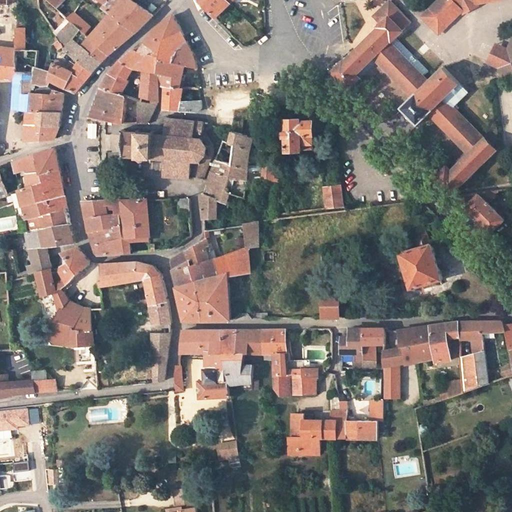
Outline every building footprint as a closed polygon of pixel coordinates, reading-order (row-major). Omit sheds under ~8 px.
[(104,8),(115,15),(137,32),(140,29),(150,19),(154,15),(155,15),(133,0),(109,0),(107,4),(104,8)] [(216,18),(231,3),(227,0),(199,0),(205,6),(216,18)] [(348,31),(363,29),(359,0),(347,0),(344,0),(348,31)] [(479,3),(493,0),(440,0),(424,16),(440,33),(463,11),(464,13),(479,5),(479,3)] [(387,4),(375,16),(381,21),(391,12),(406,27),(411,22),(390,1),(387,4)] [(59,10),(63,5),(60,3),(58,2),(54,6),(59,10)] [(71,14),(68,12),(66,16),(81,29),(86,33),(90,25),(73,12),(71,14)] [(452,170),(448,166),(437,176),(450,190),(454,193),(458,189),(497,150),(453,106),(469,90),(445,66),(430,81),(423,75),(428,71),(396,38),(404,30),(403,30),(406,27),(391,12),(381,21),(382,23),(379,27),(380,27),(357,50),(346,61),(345,60),(335,69),(334,69),(338,74),(351,87),(360,78),(361,77),(358,74),(375,58),(413,97),(403,107),(404,107),(411,115),(418,122),(419,123),(424,118),(430,113),(465,151),(469,154),(452,170)] [(75,39),(81,29),(66,16),(62,13),(56,20),(64,30),(58,37),(64,46),(66,48),(78,58),(81,61),(82,62),(94,72),(97,68),(102,63),(103,62),(75,39)] [(115,15),(94,37),(93,39),(112,53),(113,52),(132,37),(137,32),(115,15)] [(179,50),(188,43),(186,39),(177,22),(173,15),(161,24),(157,27),(150,35),(150,36),(142,48),(139,47),(136,51),(139,53),(161,57),(174,61),(179,50)] [(15,29),(14,49),(26,50),(25,28),(15,29)] [(91,37),(86,33),(81,29),(75,39),(103,62),(105,60),(105,59),(108,56),(112,53),(93,39),(91,37)] [(58,37),(52,30),(50,31),(54,37),(52,40),(54,43),(53,44),(57,49),(64,46),(58,37)] [(511,76),(511,41),(508,49),(497,44),(488,63),(499,68),(504,80),(511,76)] [(188,43),(179,50),(174,61),(185,63),(197,65),(196,58),(195,56),(188,43)] [(14,49),(0,46),(0,75),(14,77),(12,109),(29,111),(27,124),(41,125),(41,111),(31,111),(32,94),(33,82),(34,74),(14,73),(14,49)] [(135,67),(147,71),(143,97),(159,101),(159,86),(158,75),(161,57),(139,53),(136,51),(134,50),(129,55),(123,60),(121,60),(114,69),(110,74),(102,88),(122,94),(130,80),(125,78),(130,69),(133,70),(135,67)] [(167,87),(167,85),(180,88),(185,63),(174,61),(161,57),(158,75),(159,86),(167,87)] [(53,71),(35,67),(34,74),(33,82),(44,86),(50,85),(50,82),(51,79),(59,83),(73,90),(77,92),(79,88),(85,82),(94,72),(82,62),(78,66),(71,62),(67,69),(64,68),(65,64),(57,60),(55,63),(53,71)] [(352,92),(362,82),(360,78),(351,87),(352,92)] [(182,88),(180,88),(167,85),(167,87),(165,109),(197,112),(203,107),(203,104),(202,100),(180,101),(182,88)] [(115,121),(125,123),(128,95),(122,94),(102,88),(97,99),(95,106),(90,117),(98,118),(105,119),(110,120),(115,121)] [(41,111),(63,112),(64,110),(64,105),(66,94),(55,90),(53,96),(32,94),(31,111),(41,111)] [(144,101),(140,100),(139,123),(149,124),(158,105),(144,101)] [(279,107),(264,108),(264,117),(280,116),(279,107)] [(62,120),(63,112),(41,111),(41,125),(61,126),(62,120)] [(204,131),(204,123),(199,122),(200,120),(199,118),(195,121),(185,120),(185,117),(182,116),(182,119),(170,118),(168,115),(166,116),(167,118),(168,120),(169,121),(167,135),(156,133),(157,131),(154,130),(154,133),(141,132),(139,129),(138,130),(139,132),(126,131),(124,128),(123,129),(125,132),(125,155),(123,157),(124,159),(127,156),(132,157),(135,157),(141,157),(138,159),(139,161),(142,159),(148,160),(150,159),(153,159),(154,161),(156,161),(156,159),(166,159),(166,174),(163,176),(164,178),(166,176),(177,176),(177,178),(180,178),(180,177),(189,178),(192,179),(194,178),(196,179),(205,179),(213,157),(215,150),(213,144),(204,131)] [(288,150),(303,150),(303,143),(314,143),(314,137),(315,137),(314,120),(303,120),(286,120),(288,150)] [(41,125),(27,124),(27,141),(34,140),(51,139),(56,138),(58,134),(61,126),(41,125)] [(248,180),(250,156),(252,148),(254,137),(234,132),(231,143),(237,145),(234,165),(217,160),(213,171),(233,178),(248,181),(248,180)] [(24,172),(24,183),(25,188),(45,181),(43,175),(61,168),(59,158),(56,148),(37,154),(25,158),(14,162),(18,173),(24,172)] [(252,148),(250,156),(248,180),(261,181),(262,165),(262,149),(252,148)] [(450,160),(451,163),(448,166),(452,170),(469,154),(465,151),(458,158),(453,156),(450,160)] [(275,176),(275,166),(262,165),(261,181),(279,182),(279,176),(275,176)] [(0,197),(10,195),(0,167),(0,197)] [(27,212),(19,214),(23,232),(27,231),(31,231),(29,224),(28,219),(39,216),(68,208),(64,181),(61,168),(43,175),(45,181),(25,188),(21,189),(22,190),(27,212)] [(230,192),(246,198),(248,181),(233,178),(213,171),(207,188),(203,200),(205,220),(219,218),(218,199),(227,202),(230,192)] [(344,206),(341,186),(324,188),(327,209),(344,206)] [(22,190),(15,193),(19,214),(27,212),(22,190)] [(497,191),(478,193),(489,203),(499,193),(497,191)] [(492,232),(505,220),(489,203),(478,193),(456,195),(474,214),(492,232)] [(180,199),(180,217),(192,217),(191,198),(184,198),(180,199)] [(122,213),(123,223),(126,222),(127,227),(124,228),(125,238),(146,236),(146,241),(152,240),(148,199),(138,199),(128,200),(124,200),(125,212),(122,213)] [(107,210),(114,210),(115,214),(122,213),(125,212),(124,200),(107,200),(89,200),(85,201),(88,218),(107,215),(107,210)] [(70,214),(68,208),(39,216),(41,222),(29,224),(31,231),(42,229),(42,230),(56,226),(71,223),(70,214)] [(123,223),(122,213),(115,214),(107,215),(88,218),(89,225),(90,232),(123,225),(123,223)] [(245,223),(246,225),(248,247),(249,247),(260,245),(259,221),(245,223)] [(38,271),(38,272),(53,269),(52,267),(53,267),(50,255),(49,255),(48,246),(60,246),(75,243),(77,241),(74,232),(71,223),(56,226),(42,230),(42,229),(31,231),(27,231),(28,236),(29,242),(30,247),(32,248),(36,265),(33,265),(32,264),(29,265),(30,273),(38,271)] [(124,228),(123,225),(90,232),(94,245),(97,252),(99,255),(105,255),(115,254),(112,240),(125,238),(124,228)] [(413,228),(416,238),(425,235),(424,229),(419,230),(418,226),(413,228)] [(425,235),(416,238),(414,239),(417,249),(400,256),(410,290),(413,289),(413,291),(417,290),(417,288),(439,281),(440,280),(430,245),(428,245),(425,235)] [(131,253),(132,253),(131,242),(146,241),(146,236),(125,238),(128,252),(131,253)] [(115,254),(128,252),(125,238),(112,240),(115,254)] [(223,274),(217,257),(210,260),(208,252),(207,246),(210,245),(208,238),(207,238),(202,240),(202,241),(188,251),(196,282),(200,281),(223,274)] [(60,267),(69,285),(83,271),(90,265),(91,261),(90,260),(86,254),(80,247),(65,253),(60,267)] [(249,247),(248,247),(217,257),(223,274),(200,281),(205,319),(233,319),(229,274),(251,271),(249,247)] [(215,249),(208,252),(210,260),(217,257),(215,249)] [(172,260),(179,287),(196,282),(188,251),(184,253),(172,260)] [(169,301),(163,274),(161,272),(159,270),(157,268),(155,266),(151,265),(146,263),(140,261),(134,261),(121,263),(102,263),(103,264),(104,279),(101,280),(102,286),(147,278),(155,323),(172,323),(169,301)] [(53,269),(38,272),(46,318),(57,318),(71,301),(63,289),(57,292),(53,269)] [(200,281),(196,282),(179,287),(181,299),(186,320),(205,319),(200,281)] [(338,295),(321,295),(322,317),(339,318),(339,303),(343,302),(343,295),(338,296),(338,295)] [(57,318),(42,343),(76,346),(94,345),(91,310),(71,301),(57,318)] [(459,335),(459,338),(471,337),(473,353),(461,356),(461,360),(464,392),(488,383),(484,332),(504,330),(503,324),(506,324),(502,320),(487,321),(472,321),(458,323),(459,335)] [(443,399),(464,392),(461,360),(451,361),(447,335),(459,335),(458,323),(431,326),(432,358),(437,356),(437,359),(443,399)] [(507,347),(511,345),(511,323),(506,324),(503,324),(504,330),(507,347)] [(400,330),(404,348),(407,363),(416,360),(426,359),(432,358),(431,326),(400,330)] [(363,329),(363,328),(348,329),(348,338),(344,339),(343,354),(364,354),(364,350),(364,344),(363,329)] [(266,353),(276,354),(275,360),(276,375),(292,374),(304,374),(303,366),(304,366),(304,360),(291,360),(290,351),(287,352),(286,334),(291,334),(289,333),(288,332),(287,329),(263,330),(264,353),(266,353)] [(369,344),(387,343),(387,329),(363,329),(364,344),(369,344)] [(225,354),(237,354),(236,330),(182,332),(181,353),(207,353),(207,372),(205,372),(205,383),(200,383),(200,398),(232,396),(230,384),(225,354)] [(225,354),(230,384),(245,383),(245,389),(253,389),(254,365),(244,364),(246,353),(264,353),(263,330),(236,330),(237,354),(225,354)] [(172,333),(154,333),(156,382),(162,381),(165,380),(166,377),(171,342),(172,333)] [(404,348),(391,349),(393,365),(399,365),(407,363),(404,348)] [(380,364),(377,364),(377,360),(367,360),(367,356),(364,356),(364,359),(364,368),(380,369),(380,364)] [(385,399),(399,399),(399,365),(393,365),(386,366),(386,369),(385,399)] [(318,394),(317,380),(321,376),(326,371),(325,366),(311,366),(304,366),(303,366),(304,374),(292,374),(292,376),(293,394),(318,394)] [(57,391),(56,379),(47,379),(47,370),(33,371),(34,380),(35,393),(57,391)] [(292,374),(276,375),(277,387),(282,395),(293,394),(292,376),(292,374)] [(12,394),(35,393),(34,380),(9,382),(8,375),(0,375),(0,388),(1,398),(11,397),(12,394)] [(341,406),(340,402),(339,396),(331,396),(332,420),(348,420),(348,410),(342,410),(336,410),(336,406),(341,406)] [(385,420),(385,400),(372,400),(371,421),(348,420),(348,438),(379,438),(379,428),(385,428),(385,420)] [(348,410),(348,401),(340,402),(341,406),(342,410),(348,410)] [(28,408),(0,410),(0,430),(12,429),(12,426),(18,425),(29,424),(28,408)] [(291,436),(291,450),(303,450),(303,447),(313,447),(313,452),(321,452),(321,438),(348,438),(348,420),(332,420),(312,420),(312,414),(306,414),(306,413),(294,413),(294,436),(291,436)] [(219,459),(239,454),(236,439),(216,443),(219,459)] [(69,459),(59,460),(59,468),(60,483),(70,483),(69,459)] [(31,471),(29,460),(14,462),(15,472),(31,471)] [(59,468),(50,469),(51,484),(60,483),(59,468)] [(166,510),(165,511),(194,511),(193,490),(172,491),(174,509),(166,510)]
